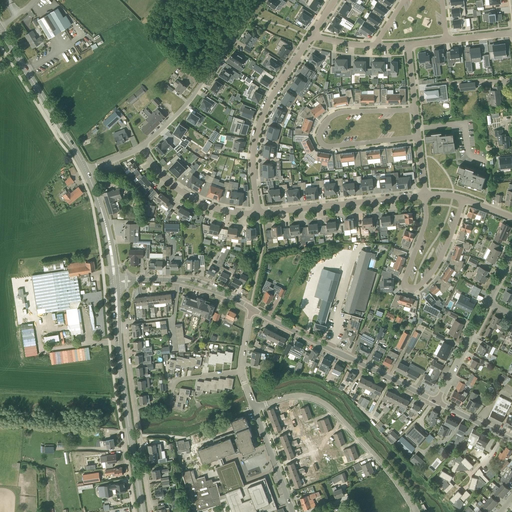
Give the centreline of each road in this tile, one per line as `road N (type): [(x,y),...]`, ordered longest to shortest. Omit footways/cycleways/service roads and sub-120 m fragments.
road 1 (residential): [(415,110),(339,112),(318,137),(330,146),(418,136)]
road 2 (tertiary): [(436,401),(250,308)]
road 3 (residential): [(424,195),(425,221),(404,278),(411,290),(439,261),(462,199)]
road 4 (residential): [(150,511),(124,327),(117,327)]
road 5 (residential): [(311,35),(259,124),(252,159),(257,212)]
road 6 (residential): [(141,146),(199,87),(255,0)]
road 7 (residential): [(415,511),(331,408),(286,397)]
road 8 (residential): [(424,195),(257,212)]
road 9 (primary): [(85,169),(0,27)]
road 10 (residential): [(257,212),(218,209),(181,192),(141,146)]
